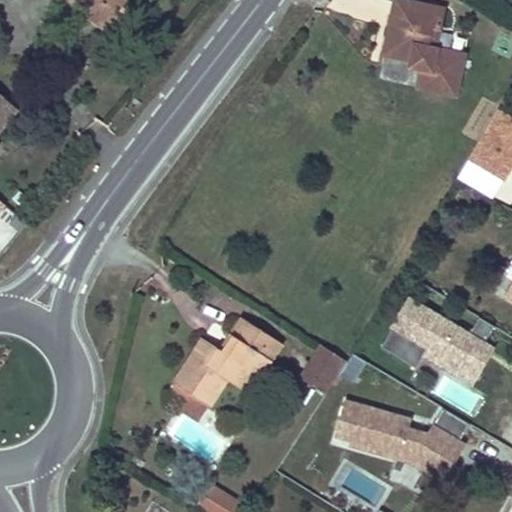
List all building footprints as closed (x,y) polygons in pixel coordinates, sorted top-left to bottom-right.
[(63,0),(101,30),(124,0),(63,0)] [(405,0),(397,0),(384,52),(412,59),(424,62),(422,68),(418,84),(455,94),(465,54),(436,47),(428,45),(432,27),(441,29),(445,10),(405,0)] [(432,27),(428,45),(436,47),(441,29),(432,27)] [(424,62),(412,59),(410,65),(422,68),(424,62)] [(0,129),(17,110),(0,95),(0,129)] [(510,179),(511,174),(511,119),(496,111),(471,158),(510,179)] [(4,211),(0,215),(0,246),(19,222),(4,211)] [(497,328),(482,319),(472,336),(412,301),(383,350),(419,371),(427,357),(431,350),(473,374),(489,347),(487,346),(497,328)] [(226,378),(249,394),(270,360),(228,332),(219,348),(213,357),(197,349),(176,383),(177,385),(172,393),(183,399),(188,391),(210,405),(226,378)] [(219,348),(204,339),(197,349),(213,357),(219,348)] [(496,350),(489,347),(473,374),(431,350),(427,357),(476,385),(496,350)] [(305,381),(330,398),(351,366),(326,350),(305,381)] [(210,405),(188,391),(183,399),(202,412),(210,405)] [(415,425),(349,406),(339,439),(355,444),(353,448),(415,466),(429,474),(445,484),(461,458),(452,453),(458,443),(463,445),(473,428),(446,412),(430,438),(413,433),(415,425)] [(467,448),(463,445),(458,443),(452,453),(461,458),(467,448)] [(445,484),(429,474),(420,489),(436,499),(445,484)] [(199,501),(213,511),(247,511),(251,507),(214,481),(199,501)]
